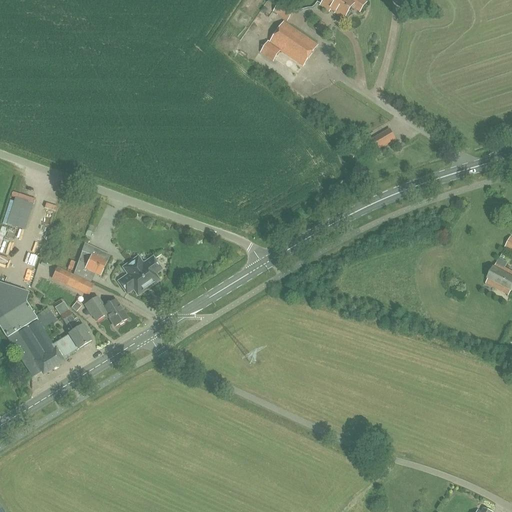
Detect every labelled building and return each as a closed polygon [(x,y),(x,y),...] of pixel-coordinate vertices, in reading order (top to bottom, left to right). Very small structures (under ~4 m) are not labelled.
[(360,11),(366,3),(361,0),(324,0),(321,5),(330,11),(331,9),(344,18),(353,6),(360,11)] [(288,22),(293,14),(295,11),(281,1),(273,12),(288,22)] [(260,53),(273,62),(280,52),(303,67),(319,45),(284,22),(264,51),(262,50),(260,53)] [(345,88),(340,96),(321,85),(314,96),(324,103),(326,99),(332,103),(329,107),(365,130),(378,108),(345,88)] [(390,130),(370,141),(376,151),(396,140),(390,130)] [(27,216),(29,209),(12,204),(0,249),(0,251),(10,254),(14,240),(10,239),(15,219),(14,219),(16,213),(27,216)] [(42,240),(30,286),(35,287),(48,241),(42,240)] [(110,256),(85,244),(74,275),(91,283),(95,274),(101,276),(110,256)] [(143,266),(138,258),(125,268),(130,275),(120,282),(128,293),(134,289),(139,295),(159,281),(155,274),(161,270),(153,259),(143,266)] [(511,271),(497,263),(495,267),(493,266),(486,279),(487,280),(485,284),(509,296),(511,292),(511,293),(511,292),(511,271)] [(89,296),(94,286),(58,269),(53,280),(89,296)] [(0,327),(11,345),(25,368),(35,362),(42,373),(62,361),(53,345),(39,323),(36,318),(26,302),(29,293),(0,283),(0,327)] [(93,316),(96,321),(103,317),(99,311),(104,308),(101,304),(97,297),(85,305),(92,316),(93,316)] [(104,302),(101,304),(104,308),(99,311),(103,317),(107,315),(115,327),(119,325),(120,326),(124,323),(123,322),(127,319),(116,301),(107,306),(104,302)] [(55,308),(60,317),(66,326),(69,324),(73,332),(68,335),(77,348),(78,350),(91,342),(87,335),(89,333),(84,325),(82,326),(75,316),(72,317),(63,303),(55,308)] [(68,335),(53,345),(62,361),(66,358),(67,358),(75,353),(73,350),(77,348),(68,335)]
